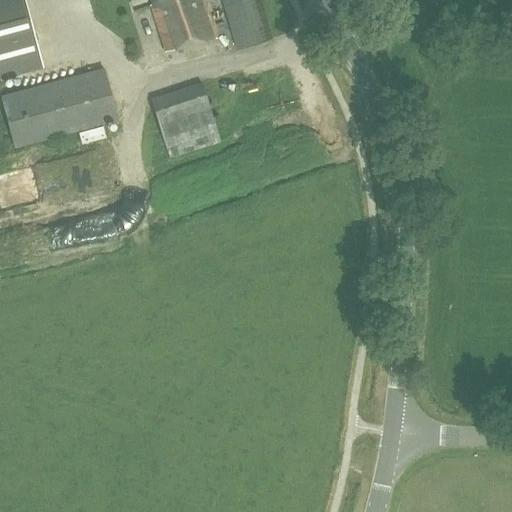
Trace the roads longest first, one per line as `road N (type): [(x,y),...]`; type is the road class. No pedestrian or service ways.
road 1 (tertiary): [(391,432),(407,275),(399,172),(329,0)]
road 2 (unclassified): [(391,432),(511,434)]
